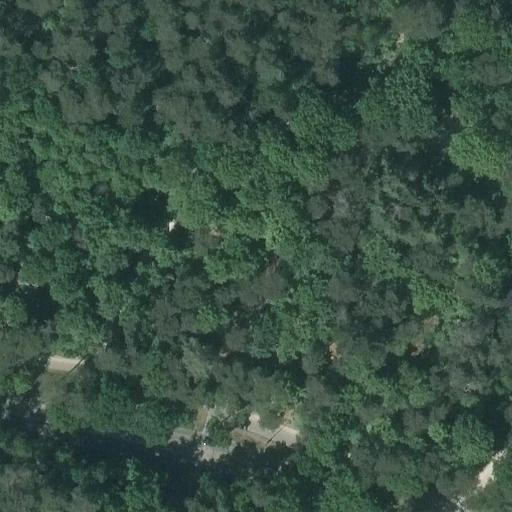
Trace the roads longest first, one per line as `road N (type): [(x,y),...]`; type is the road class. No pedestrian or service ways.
road 1 (secondary): [(351,511),(201,454),(0,409)]
road 2 (track): [(221,141),(304,0)]
